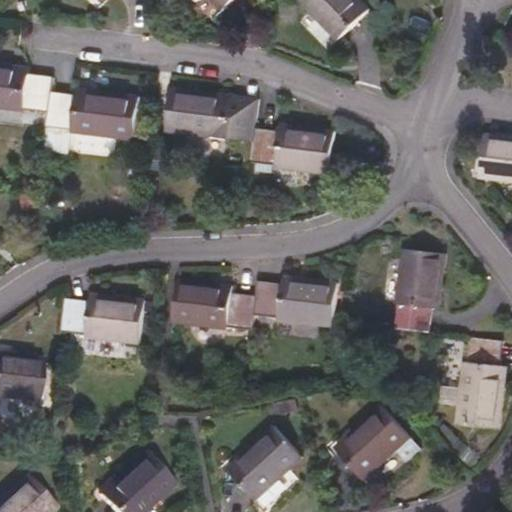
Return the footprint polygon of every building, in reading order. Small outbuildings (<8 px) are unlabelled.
[(214,0),(226,12),(237,0),(214,0)] [(299,0),(341,42),(372,12),(360,0),(299,0)] [(53,112),(55,96),(56,81),(32,78),(33,69),(0,65),(0,109),(28,113),(29,109),(53,112)] [(257,140),(258,131),(261,109),(236,105),(237,97),(175,89),(169,132),(231,140),(231,137),(257,140)] [(79,99),(55,96),(53,112),(52,126),(75,130),(75,133),(138,142),(143,99),(80,90),(79,99)] [(283,135),(258,131),(257,140),(254,163),(279,166),(279,169),(332,176),(338,133),(284,125),(283,135)] [(511,138),(488,136),(483,178),(511,182),(511,138)] [(401,328),(432,332),(434,308),(442,309),(448,255),(405,249),(399,304),(404,305),(401,328)] [(260,284),(259,298),(257,314),(282,317),(282,320),(336,327),(341,285),(287,279),(286,287),(260,284)] [(257,314),(259,298),(236,295),(236,288),(181,281),(176,322),(231,330),(232,326),(256,330),(257,314)] [(141,344),(147,302),(92,296),(92,302),(66,300),(63,331),(88,334),(88,339),(141,344)] [(466,363),(461,406),(459,425),(503,431),(510,369),(499,367),(502,342),(473,339),(470,363),(466,363)] [(0,397),(41,402),(45,359),(0,353),(0,397)] [(442,403),(461,406),(466,363),(447,360),(442,403)] [(338,450),(366,481),(395,455),(413,439),(384,406),(338,450)] [(231,469),(259,501),(307,458),(277,426),(231,469)] [(413,439),(395,455),(405,467),(423,450),(413,439)] [(102,496),(116,511),(147,511),(177,485),(148,453),(102,496)] [(0,502),(0,511),(50,511),(57,506),(29,476),(0,502)]
